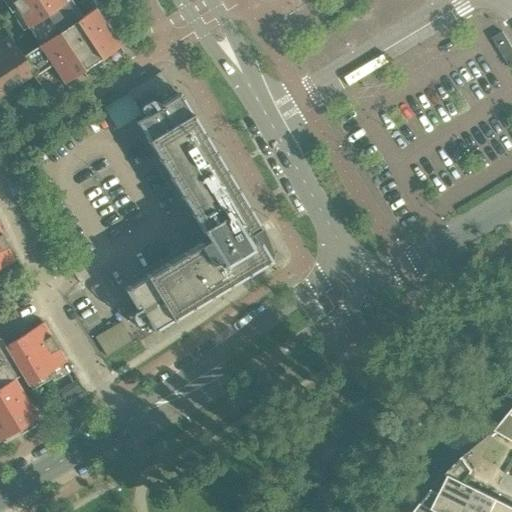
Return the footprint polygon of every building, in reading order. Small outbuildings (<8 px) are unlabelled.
[(77,20),(63,0),(8,0),(39,45),(22,56),(9,36),(0,41),(0,96),(32,75),(45,95),(119,46),(94,8),(77,20)] [(511,68),(511,47),(502,32),(492,38),(511,69),(511,68)] [(135,122),(159,162),(207,241),(201,244),(200,243),(126,287),(153,332),(270,261),(258,241),(250,245),(244,237),(260,227),(180,95),(176,97),(161,71),(127,91),(133,102),(154,89),(164,105),(135,122)] [(104,106),(119,127),(140,113),(126,92),(104,106)] [(0,230),(0,268),(15,262),(0,230)] [(96,334),(107,353),(133,338),(122,319),(96,334)] [(42,322),(21,335),(45,374),(66,361),(42,322)] [(45,374),(21,335),(3,346),(27,385),(45,374)] [(0,439),(37,417),(14,379),(13,377),(0,385),(0,368),(6,365),(0,355),(0,439)] [(511,409),(507,415),(495,430),(511,440),(511,409)] [(461,504),(470,485),(466,483),(473,470),(462,456),(451,467),(432,489),(461,504)] [(468,511),(480,490),(470,485),(461,504),(432,489),(420,504),(435,511),(468,511)] [(468,511),(491,511),(498,499),(480,490),(468,511)] [(511,511),(511,505),(498,499),(491,511),(511,511)]
